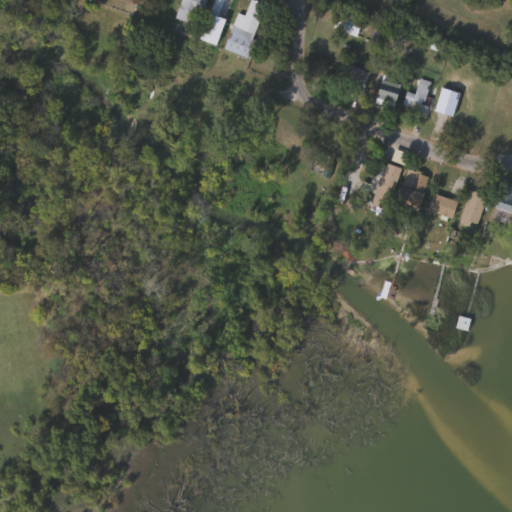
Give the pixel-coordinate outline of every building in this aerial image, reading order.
[(168,31),(178,0),(203,0),(199,12),(192,9),(183,37),(168,31)] [(222,49),(227,30),(219,27),(214,45),(197,40),(205,14),(232,22),(235,13),(243,15),(247,0),(254,0),(263,3),(247,57),(222,49)] [(354,37),(330,28),(337,8),(361,17),(354,37)] [(387,28),(379,43),(368,37),(377,22),(387,28)] [(413,34),(408,58),(392,55),(397,31),(413,34)] [(360,92),(339,84),(346,65),(367,73),(360,92)] [(373,103),(380,74),(399,79),(391,108),(373,103)] [(404,92),(413,94),(417,79),(429,82),(420,115),(400,109),(404,92)] [(399,168),(384,209),(369,204),(372,194),(366,192),(378,161),(399,168)] [(340,189),(351,165),(362,170),(351,194),(340,189)] [(427,176),(416,208),(394,201),(405,169),(427,176)] [(511,185),(511,219),(510,226),(490,219),(501,182),(511,185)] [(455,221),(469,190),(485,197),(472,228),(455,221)] [(425,210),(430,193),(455,201),(449,218),(425,210)] [(453,327),(456,316),(467,319),(464,331),(453,327)]
